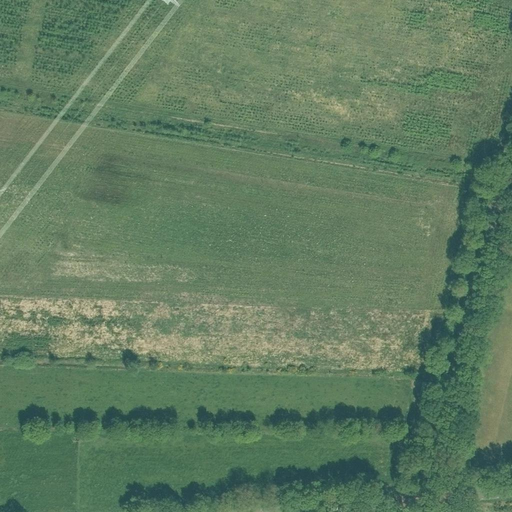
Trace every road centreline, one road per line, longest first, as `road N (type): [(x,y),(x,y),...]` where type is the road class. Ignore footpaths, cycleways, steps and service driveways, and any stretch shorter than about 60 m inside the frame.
road 1 (unclassified): [(423,499),(511,140)]
road 2 (secondary): [(274,511),(423,499)]
